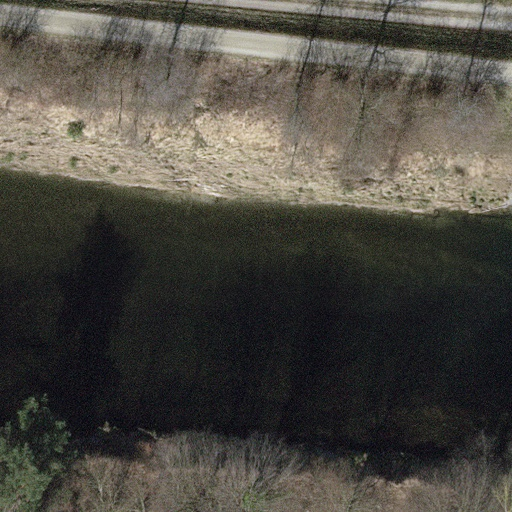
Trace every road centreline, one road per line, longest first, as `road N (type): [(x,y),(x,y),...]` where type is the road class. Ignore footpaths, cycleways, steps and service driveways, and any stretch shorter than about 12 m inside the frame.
road 1 (track): [(511,75),(0,9)]
road 2 (track): [(511,18),(289,0)]
